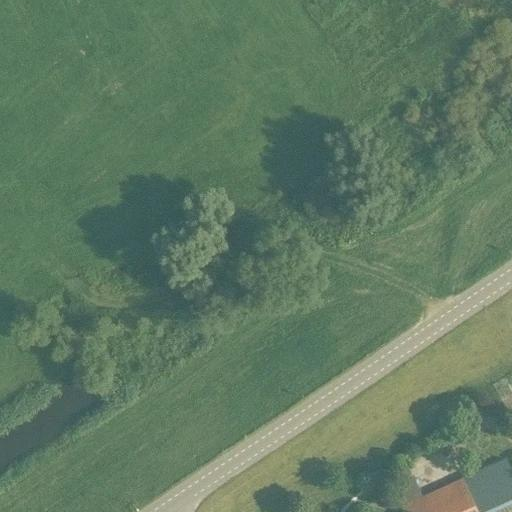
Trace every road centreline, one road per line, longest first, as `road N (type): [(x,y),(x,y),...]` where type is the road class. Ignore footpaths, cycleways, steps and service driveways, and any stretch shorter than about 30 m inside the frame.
road 1 (tertiary): [(164,511),(511,271)]
road 2 (track): [(452,312),(381,277),(311,257),(256,259)]
